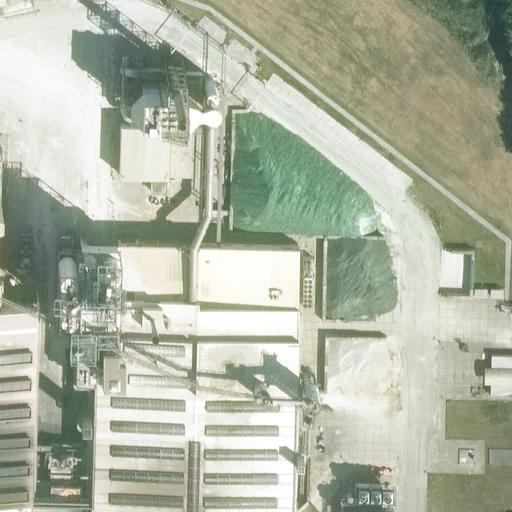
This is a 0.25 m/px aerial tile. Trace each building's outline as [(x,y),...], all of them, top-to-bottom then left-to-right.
[(399,34),(411,15),(387,0),(347,0),(347,1),(399,34)] [(197,174),(199,124),(124,122),(122,171),(151,172),(151,190),(165,191),(166,173),(197,174)] [(0,511),(291,511),(297,243),(78,239),(75,378),(93,378),(90,511),(80,511),(82,444),(51,443),(50,495),(31,495),(35,302),(0,300),(0,152),(0,146),(0,145),(0,511)] [(114,220),(132,220),(131,189),(113,189),(114,220)] [(475,288),(476,259),(447,258),(447,287),(475,288)] [(511,356),(492,356),(491,367),(511,367),(511,356)] [(511,384),(491,384),(491,395),(511,395),(511,384)] [(379,511),(380,483),(355,482),(354,501),(342,501),(341,511),(379,511)]
